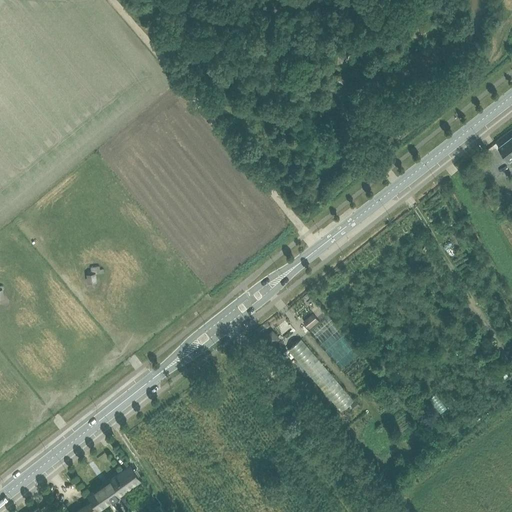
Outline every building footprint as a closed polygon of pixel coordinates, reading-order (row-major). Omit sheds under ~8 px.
[(396,133),(386,141),(390,145),(399,137),(396,133)] [(511,136),(498,148),(511,165),(511,136)] [(87,272),(88,274),(88,275),(96,274),(103,273),(103,271),(103,270),(102,269),(99,269),(99,268),(99,267),(98,267),(97,267),(91,267),(90,268),(91,271),(88,271),(87,272)] [(88,275),(88,274),(86,274),(87,283),(97,282),(96,274),(88,275)] [(313,314),(304,322),(310,330),(320,322),(313,314)] [(329,315),(310,332),(341,369),(360,352),(329,315)] [(285,321),(275,328),(282,336),(291,329),(285,321)] [(301,339),(288,350),(341,412),(354,401),(301,339)] [(503,366),(498,368),(503,380),(508,378),(503,366)] [(355,400),(351,404),(355,409),(359,406),(355,400)] [(92,500),(75,511),(99,511),(142,481),(131,465),(88,496),(92,500)]
